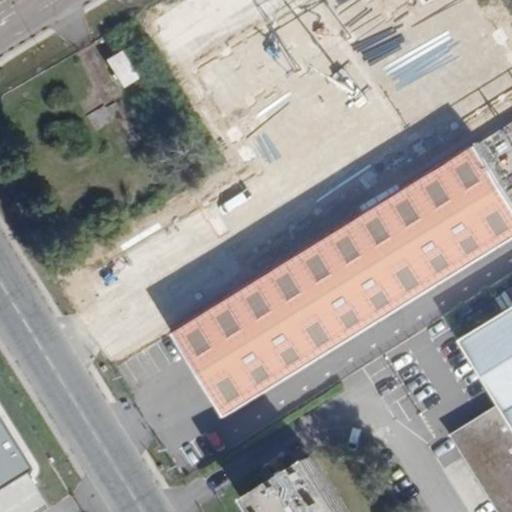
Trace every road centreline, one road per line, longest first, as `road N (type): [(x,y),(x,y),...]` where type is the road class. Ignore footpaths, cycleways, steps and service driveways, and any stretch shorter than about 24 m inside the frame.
road 1 (unknown): [(167,511),(328,416),(358,410),(378,415),(437,511)]
road 2 (unclassified): [(145,511),(0,275)]
